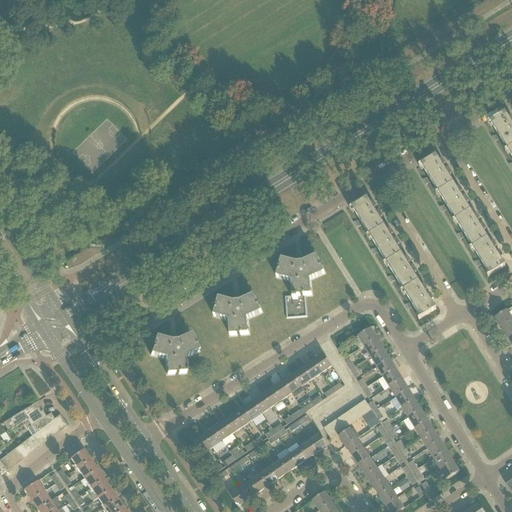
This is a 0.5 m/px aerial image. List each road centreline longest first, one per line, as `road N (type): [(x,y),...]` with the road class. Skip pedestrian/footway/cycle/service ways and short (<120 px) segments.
road 1 (secondary): [(113,287),(511,39)]
road 2 (residential): [(113,287),(120,306),(140,321),(371,182)]
road 3 (residential): [(144,442),(372,305)]
road 4 (residential): [(458,317),(371,182)]
road 5 (residential): [(486,477),(406,351)]
road 6 (secondary): [(144,442),(62,318)]
road 7 (residential): [(99,418),(10,487),(16,511)]
road 8 (residential): [(511,250),(441,139)]
road 9 (residential): [(270,511),(334,474),(363,511)]
